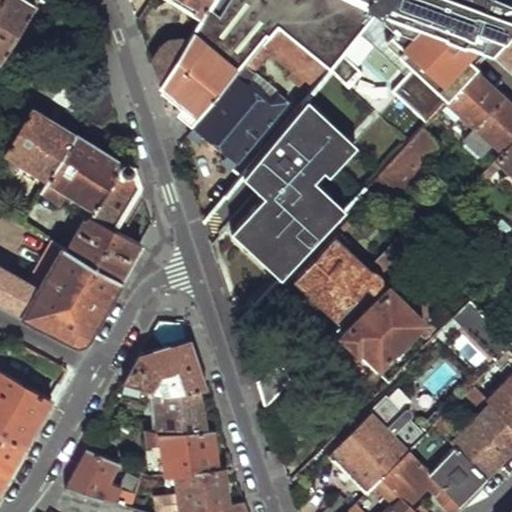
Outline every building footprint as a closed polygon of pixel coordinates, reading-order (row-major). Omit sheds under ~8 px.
[(31,0),(0,0),(0,58),(35,2),(31,0)] [(212,0),(202,18),(188,42),(161,89),(162,92),(199,114),(265,33),(269,36),(277,25),(327,67),(337,54),(373,10),(381,1),(379,0),(212,0)] [(171,0),(173,1),(170,8),(178,14),(182,6),(202,18),(212,0),(171,0)] [(381,0),(381,1),(373,10),(398,21),(385,39),(415,64),(391,94),(426,123),(432,116),(474,70),(492,52),(511,29),(511,0),(510,0),(505,5),(495,0),(381,0)] [(269,36),(250,59),(258,65),(269,52),(293,70),(290,74),(309,91),(324,71),(327,67),(277,25),(269,36)] [(511,29),(492,52),(509,68),(511,64),(511,29)] [(162,45),(152,62),(161,89),(188,42),(180,38),(162,45)] [(327,67),(324,71),(344,87),(358,71),(337,54),(327,67)] [(250,59),(244,67),(252,73),(258,65),(250,59)] [(100,60),(70,107),(86,117),(107,82),(100,60)] [(244,67),(189,134),(198,140),(204,134),(228,154),(223,160),(232,167),(285,100),(277,93),(267,105),(242,85),(252,73),(244,67)] [(474,70),(432,116),(439,122),(447,114),(468,131),(474,126),(503,96),(474,70)] [(107,82),(86,117),(102,126),(115,105),(107,82)] [(511,104),(503,96),(474,126),(478,131),(492,143),(503,152),(511,142),(511,104)] [(31,106),(0,156),(0,158),(6,162),(10,156),(47,178),(76,133),(31,106)] [(345,146),(296,106),(246,168),(270,190),(265,195),(237,225),(287,271),(343,212),(329,199),(325,203),(308,186),(314,180),(345,146)] [(405,145),(425,162),(438,147),(420,129),(405,145)] [(478,131),(469,141),(482,154),(492,143),(478,131)] [(76,133),(47,178),(40,191),(60,201),(66,191),(82,200),(76,210),(84,214),(122,234),(145,196),(134,162),(126,160),(122,161),(76,133)] [(511,142),(503,152),(496,160),(511,174),(511,142)] [(405,145),(369,184),(380,193),(389,183),(398,190),(425,162),(405,145)] [(270,190),(246,168),(241,174),(265,195),(270,190)] [(345,209),(314,180),(308,186),(325,203),(329,199),(343,212),(345,209)] [(389,183),(380,193),(389,201),(398,190),(389,183)] [(84,214),(66,247),(120,278),(140,243),(122,234),(84,214)] [(287,271),(237,225),(231,231),(281,277),(287,271)] [(337,235),(296,279),(337,317),(338,315),(345,320),(351,314),(382,282),(417,245),(405,234),(368,271),(361,279),(339,260),(346,253),(352,248),(337,235)] [(53,239),(30,279),(40,284),(63,245),(53,239)] [(0,263),(0,301),(73,339),(88,335),(120,278),(66,247),(63,245),(40,284),(30,279),(0,263)] [(339,260),(361,279),(368,271),(346,253),(339,260)] [(356,319),(340,336),(375,370),(422,321),(382,282),(351,314),(356,319)] [(468,299),(442,326),(455,338),(460,334),(484,356),(478,362),(486,369),(493,363),(507,348),(511,343),(468,299)] [(138,354),(123,382),(166,394),(198,390),(207,388),(198,361),(191,339),(138,354)] [(511,370),(485,396),(511,423),(511,353),(507,348),(493,363),(500,369),(505,364),(511,370)] [(257,383),(265,406),(295,376),(283,365),(257,383)] [(0,369),(0,433),(23,446),(37,423),(51,398),(0,369)] [(479,375),(471,383),(477,388),(483,380),(479,375)] [(118,390),(113,400),(146,409),(148,397),(155,396),(159,430),(204,430),(201,411),(198,390),(166,394),(123,382),(118,390)] [(471,383),(468,387),(473,392),(477,388),(471,383)] [(484,408),(456,435),(453,432),(455,427),(442,414),(437,419),(433,422),(487,474),(511,449),(511,423),(485,396),(477,388),(473,392),(470,395),(484,408)] [(384,398),(327,455),(366,492),(373,485),(380,477),(408,449),(433,422),(437,419),(431,413),(417,427),(384,398)] [(433,422),(408,449),(453,494),(461,501),(487,474),(433,422)] [(146,428),(147,443),(160,443),(159,430),(146,428)] [(160,443),(164,474),(172,473),(218,466),(216,454),(212,429),(204,430),(159,430),(160,443)] [(0,433),(0,486),(10,468),(23,446),(0,433)] [(88,444),(85,449),(95,452),(97,447),(88,444)] [(74,468),(65,485),(106,497),(129,503),(131,495),(118,491),(119,485),(106,482),(116,462),(95,452),(85,449),(74,468)] [(408,449),(380,477),(399,496),(405,502),(424,483),(428,487),(452,509),(461,501),(453,494),(408,449)] [(172,473),(177,511),(194,509),(229,504),(227,485),(225,466),(218,466),(172,473)] [(373,485),(392,503),(399,496),(380,477),(373,485)] [(424,483),(405,502),(409,506),(428,487),(424,483)] [(131,495),(129,503),(156,511),(160,503),(131,495)] [(382,511),(412,511),(414,510),(409,506),(405,502),(399,496),(392,503),(382,511)] [(319,511),(346,511),(352,506),(341,498),(319,511)] [(247,511),(244,502),(229,504),(194,509),(194,511),(247,511)]
